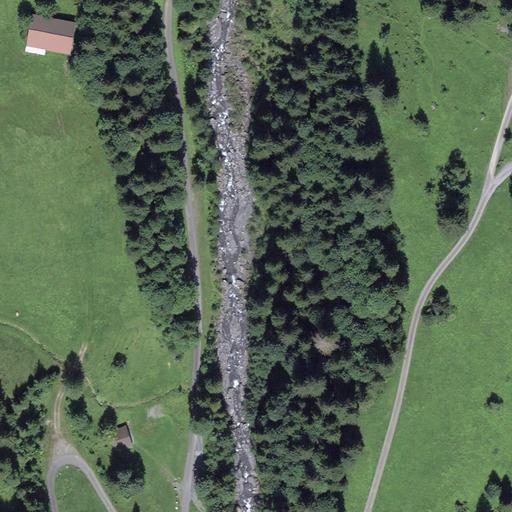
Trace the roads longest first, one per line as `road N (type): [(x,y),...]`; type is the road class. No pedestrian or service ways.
road 1 (track): [(185,511),(198,316),(167,20)]
road 2 (track): [(511,104),(478,214),(427,287),(413,325),(365,511)]
road 3 (track): [(55,511),(53,467),(72,459),(112,511)]
